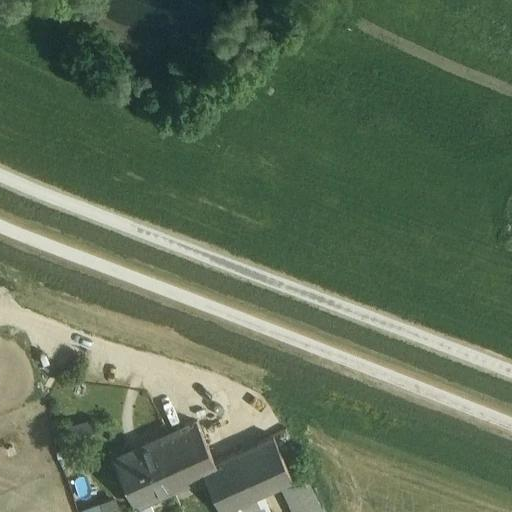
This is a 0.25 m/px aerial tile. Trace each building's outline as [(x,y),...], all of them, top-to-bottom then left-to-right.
[(188,362),(148,377),(165,424),(208,408),(214,423),(236,415),(217,364),(192,373),(188,362)] [(198,421),(182,428),(182,427),(152,440),(173,486),(205,471),(203,467),(216,461),(212,452),(198,421)] [(216,461),(203,467),(205,471),(222,509),(223,509),(262,490),(263,490),(293,477),(274,435),(236,452),(216,461)] [(152,440),(117,456),(138,502),(173,486),(152,440)] [(232,444),(212,452),(216,461),(236,452),(232,444)] [(262,490),(223,509),(224,511),(261,511),(271,508),(263,490),(262,490)]
